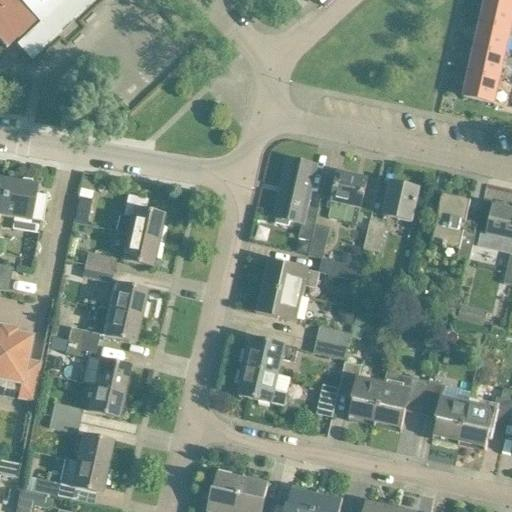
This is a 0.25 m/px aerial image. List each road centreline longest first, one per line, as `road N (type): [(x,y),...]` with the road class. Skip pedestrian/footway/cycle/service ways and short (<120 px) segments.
road 1 (residential): [(511,500),(190,431)]
road 2 (residential): [(190,431),(248,183)]
road 3 (residential): [(248,183),(0,136)]
road 4 (residential): [(511,169),(265,114)]
